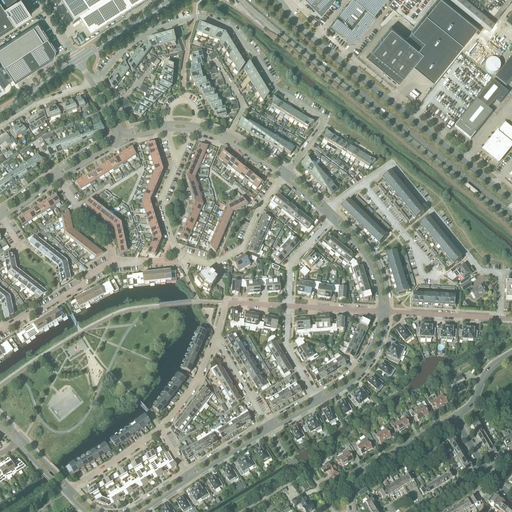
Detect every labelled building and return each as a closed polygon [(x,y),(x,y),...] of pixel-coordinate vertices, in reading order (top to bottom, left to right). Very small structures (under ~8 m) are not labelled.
[(0,0),(0,91),(5,88),(0,80),(0,33),(16,23),(16,24),(32,13),(23,0),(0,0)] [(64,0),(74,16),(79,12),(81,16),(90,30),(138,0),(64,0)] [(306,0),(315,8),(317,11),(322,16),(329,7),(330,8),(332,5),(331,4),(332,3),(333,4),(336,0),(335,0),(306,0)] [(350,0),(331,24),(344,35),(347,34),(347,38),(349,39),(348,40),(350,41),(351,41),(352,42),(356,41),(375,18),(377,16),(374,14),(385,0),(350,0)] [(392,27),(367,57),(399,83),(414,64),(434,80),(474,30),(478,33),(480,31),(477,28),(477,27),(444,0),(438,0),(406,39),(392,27)] [(391,0),(388,4),(394,8),(396,10),(414,24),(433,0),(391,0)] [(466,0),(451,0),(489,30),(490,30),(495,23),(495,22),(466,0)] [(511,29),(511,56),(495,78),(506,87),(511,79),(511,15),(505,24),(511,29)] [(38,23),(0,47),(0,57),(5,65),(4,65),(5,65),(15,82),(54,57),(56,50),(48,38),(48,37),(47,37),(38,23)] [(203,27),(202,27),(199,26),(196,34),(197,34),(196,37),(201,38),(208,29),(207,29),(204,26),(203,27)] [(206,40),(214,31),(213,30),(210,28),(209,29),(208,29),(201,38),(206,40)] [(214,40),(220,33),(219,32),(216,30),(215,31),(214,31),(206,40),(207,40),(208,38),(214,40)] [(220,42),(225,35),(224,34),(221,32),(220,33),(214,40),(220,42)] [(176,43),(174,34),(169,35),(169,34),(166,36),(164,36),(170,45),(171,47),(176,46),(175,43),(176,43)] [(223,47),(228,40),(228,39),(229,38),(226,35),(225,35),(220,42),(223,47)] [(163,37),(163,36),(160,37),(159,38),(164,46),(165,48),(171,47),(170,45),(164,36),(163,37)] [(158,38),(157,37),(154,39),(153,39),(158,47),(163,46),(165,48),(164,46),(159,38),(158,38)] [(152,39),(151,38),(148,40),(147,40),(152,48),(158,47),(153,39),(152,39)] [(148,53),(152,48),(147,40),(146,42),(143,43),(144,44),(143,45),(148,53)] [(226,52),(232,45),(231,44),(232,43),(229,41),(228,40),(223,47),(226,52)] [(144,58),(148,53),(143,45),(142,46),(139,48),(140,49),(139,50),(144,58)] [(229,57),(235,50),(234,49),(235,48),(232,46),(232,45),(226,52),(229,57)] [(141,63),(144,58),(139,50),(138,51),(135,53),(136,54),(136,55),(141,63)] [(232,62),(238,55),(237,54),(238,53),(235,51),(235,50),(229,57),(232,62)] [(199,54),(191,56),(193,63),(190,63),(190,64),(203,61),(201,54),(199,54)] [(137,68),(141,63),(136,55),(134,56),(132,58),(132,59),(137,68)] [(236,68),(241,60),(241,59),(238,56),(238,55),(232,62),(236,68)] [(133,73),(137,68),(132,59),(131,61),(128,62),(129,63),(128,65),(133,73)] [(241,60),(236,68),(234,70),(238,74),(244,66),(244,65),(245,64),(242,61),(241,60)] [(189,71),(202,68),(201,61),(203,61),(190,64),(192,70),(189,70),(189,71)] [(125,76),(129,70),(124,62),(123,64),(120,66),(121,67),(120,68),(125,76)] [(162,69),(174,74),(172,73),(175,67),(173,66),(165,63),(162,69)] [(247,76),(253,69),(252,68),(253,67),(250,65),(249,64),(244,71),(247,76)] [(121,80),(125,76),(120,68),(119,69),(116,71),(117,72),(116,72),(121,80)] [(202,68),(189,71),(191,77),(190,77),(201,75),(200,68),(202,68)] [(162,76),(174,82),(174,81),(172,80),(174,74),(162,69),(165,70),(162,76)] [(250,81),(256,74),(255,73),(256,72),(253,70),(253,69),(247,76),(250,81)] [(118,85),(121,80),(116,72),(115,74),(113,75),(113,77),(118,85)] [(253,86),(259,79),(259,78),(259,77),(256,75),(256,74),(250,81),(253,86)] [(201,75),(190,77),(191,82),(194,81),(194,83),(205,80),(203,81),(201,75)] [(161,83),(171,88),(172,88),(171,87),(174,82),(162,76),(164,77),(161,83)] [(114,90),(118,85),(113,77),(112,78),(109,80),(109,81),(109,82),(114,90)] [(255,94),(257,91),(262,84),(263,82),(260,80),(259,79),(253,86),(252,89),(255,94)] [(207,87),(205,80),(194,83),(195,87),(195,88),(198,87),(198,89),(209,86),(207,87)] [(492,81),(477,100),(455,128),(470,140),(492,113),(488,110),(496,100),(500,104),(508,94),(492,81)] [(156,88),(167,93),(167,91),(170,92),(171,88),(161,83),(159,82),(156,88)] [(260,97),(265,90),(265,89),(266,88),(263,85),(262,84),(257,91),(260,97)] [(209,86),(198,89),(199,94),(202,93),(202,95),(213,92),(211,92),(209,86)] [(151,93),(162,98),(162,96),(165,97),(167,93),(156,88),(153,94),(151,93)] [(265,90),(260,97),(263,102),(269,95),(268,94),(269,93),(266,90),(265,90)] [(213,92),(202,95),(203,99),(205,98),(206,101),(217,98),(215,98),(213,92)] [(146,98),(157,103),(157,101),(160,102),(162,98),(151,93),(149,99),(146,98)] [(77,100),(80,110),(80,109),(85,107),(86,108),(89,107),(85,97),(80,99),(77,100)] [(141,103),(152,108),(152,106),(155,107),(157,103),(146,98),(143,104),(141,102),(141,103)] [(217,98),(206,101),(207,105),(209,105),(210,106),(221,104),(218,104),(217,98)] [(275,110),(280,102),(274,99),(272,105),(269,110),(274,112),(275,110)] [(80,110),(77,100),(76,100),(77,100),(72,102),(71,101),(68,102),(72,112),(77,110),(77,111),(80,110)] [(72,112),(68,102),(65,103),(65,104),(60,106),(64,116),(67,115),(67,114),(72,112)] [(280,113),(285,105),(280,102),(275,110),(280,113)] [(136,108),(147,112),(148,111),(150,112),(152,108),(141,103),(139,108),(136,107),(136,108)] [(221,104),(210,106),(211,111),(213,110),(214,112),(225,110),(225,109),(222,110),(221,104)] [(285,116),(289,108),(285,105),(280,113),(285,116)] [(64,116),(60,106),(55,107),(52,108),(55,118),(60,116),(61,117),(64,116)] [(55,118),(52,108),(49,109),(44,111),(47,121),(50,120),(50,119),(55,118)] [(147,112),(136,108),(133,114),(141,118),(142,115),(145,116),(147,112)] [(289,118),(294,111),(289,108),(285,116),(289,118)] [(225,110),(214,112),(215,117),(217,116),(218,118),(226,116),(225,110)] [(32,117),(39,129),(45,124),(45,123),(47,121),(44,111),(40,112),(32,117)] [(294,121),(298,114),(294,111),(289,118),(294,121)] [(298,124),(303,117),(298,114),(294,121),(298,124)] [(39,129),(32,117),(31,118),(25,122),(32,133),(39,129)] [(303,127),(308,119),(303,117),(298,124),(303,127)] [(308,119),(303,127),(308,130),(309,127),(314,123),(308,119)] [(245,131),(250,123),(249,123),(248,125),(242,120),(238,127),(245,131)] [(16,127),(22,135),(26,132),(27,133),(30,131),(24,122),(19,125),(16,127)] [(250,123),(245,131),(250,134),(254,126),(250,123)] [(511,129),(505,123),(483,151),(498,163),(511,146),(511,129)] [(93,128),(97,136),(96,134),(105,132),(101,124),(93,128)] [(254,126),(250,134),(254,137),(259,129),(254,126)] [(22,135),(16,127),(14,129),(9,132),(15,141),(17,139),(17,138),(22,135)] [(97,136),(93,128),(88,130),(92,139),(97,136)] [(259,129),(254,137),(259,139),(264,131),(259,129)] [(88,130),(83,132),(87,141),(92,139),(88,130)] [(264,131),(259,139),(264,142),(268,134),(264,131)] [(83,132),(78,134),(82,143),(87,141),(83,132)] [(328,143),(332,136),(326,132),(324,138),(323,140),(328,143)] [(1,137),(8,148),(15,144),(8,133),(2,136),(1,137)] [(78,134),(74,137),(78,145),(82,143),(78,134)] [(268,134),(264,142),(269,144),(273,137),(268,134)] [(332,136),(328,143),(326,146),(331,148),(337,138),(332,136)] [(74,137),(69,139),(73,148),(78,145),(74,137)] [(273,137),(269,144),(273,147),(278,139),(273,137)] [(337,149),(341,141),(337,138),(331,148),(335,151),(337,149)] [(69,139),(64,141),(68,150),(73,148),(69,139)] [(278,139),(273,147),(278,150),(282,142),(278,139)] [(64,141),(59,144),(63,152),(68,150),(64,141)] [(341,151),(346,144),(341,141),(337,149),(341,151)] [(278,150),(282,152),(287,144),(282,142),(278,150)] [(59,144),(54,146),(55,147),(58,154),(63,152),(59,144)] [(287,144),(282,152),(283,152),(284,151),(290,156),(294,149),(296,146),(293,145),(292,147),(287,144)] [(346,144),(341,151),(346,154),(351,147),(346,144)] [(197,150),(205,154),(208,147),(202,147),(199,145),(197,150)] [(58,154),(55,147),(49,149),(47,150),(47,151),(50,158),(58,154)] [(351,147),(346,154),(351,157),(355,150),(351,147)] [(127,151),(131,159),(136,156),(133,151),(133,148),(127,151)] [(205,154),(197,150),(195,155),(203,159),(205,154)] [(355,150),(351,157),(355,160),(360,153),(355,150)] [(122,154),(128,164),(127,161),(131,159),(127,151),(122,154)] [(223,162),(228,155),(223,151),(222,155),(219,159),(223,162)] [(360,153),(355,160),(360,163),(364,155),(360,153)] [(128,164),(122,154),(118,157),(122,164),(124,167),(128,164)] [(203,159),(195,155),(193,160),(201,164),(203,159)] [(227,165),(233,159),(228,155),(223,162),(227,165)] [(364,166),(369,158),(364,155),(360,163),(364,166)] [(35,167),(36,167),(43,162),(38,156),(31,161),(35,167)] [(122,164),(118,157),(113,160),(119,170),(118,167),(122,164)] [(369,158),(364,166),(369,168),(370,166),(375,162),(369,158)] [(231,169),(237,162),(233,159),(227,165),(231,169)] [(307,171),(313,164),(312,166),(308,159),(301,165),(307,171)] [(119,170),(113,160),(108,163),(113,170),(114,172),(119,170)] [(201,164),(193,160),(190,165),(198,169),(201,164)] [(25,162),(32,171),(33,171),(35,170),(36,169),(37,168),(36,167),(35,167),(31,161),(27,164),(25,162)] [(22,167),(28,175),(28,174),(30,173),(32,172),(32,171),(25,162),(21,165),(21,166),(22,167)] [(236,172),(241,165),(237,162),(231,169),(236,172)] [(104,166),(108,173),(113,170),(108,163),(104,166)] [(310,175),(317,168),(313,164),(307,171),(310,174),(310,175)] [(198,169),(190,165),(188,170),(196,174),(198,169)] [(241,165),(236,172),(240,176),(245,169),(241,165)] [(108,173),(104,166),(99,168),(104,176),(108,173)] [(18,171),(24,178),(24,177),(26,176),(27,175),(28,175),(22,167),(18,171)] [(24,178),(18,171),(16,168),(12,171),(19,181),(20,181),(22,180),(24,179),(24,178)] [(95,171),(99,179),(104,176),(99,168),(95,171)] [(321,172),(317,168),(310,175),(311,175),(314,178),(314,179),(321,172)] [(245,169),(240,176),(244,179),(249,172),(245,169)] [(8,175),(15,184),(16,184),(18,183),(19,182),(19,181),(12,171),(8,175)] [(90,174),(95,181),(99,179),(95,171),(90,174)] [(390,171),(385,175),(386,176),(383,179),(416,219),(419,216),(420,217),(424,213),(390,171)] [(248,182),(254,176),(249,172),(244,179),(248,182)] [(321,172),(314,179),(315,179),(317,182),(318,183),(324,176),(321,172)] [(85,177),(90,184),(95,181),(90,174),(85,177)] [(5,181),(11,188),(11,187),(13,186),(14,185),(15,184),(8,175),(3,178),(5,180),(5,181)] [(151,180),(159,183),(161,178),(153,175),(151,180)] [(252,186),(258,179),(254,176),(248,182),(252,186)] [(328,180),(324,176),(318,183),(321,186),(328,180)] [(81,180),(86,187),(90,184),(85,177),(81,180)] [(258,179),(252,186),(257,189),(260,185),(261,184),(263,183),(258,179)] [(86,187),(81,180),(75,183),(78,186),(81,190),(86,187)] [(149,185),(157,188),(159,183),(151,180),(149,185)] [(328,180),(321,186),(322,187),(325,190),(332,184),(328,180)] [(1,184),(6,191),(7,190),(9,189),(10,188),(11,188),(5,181),(1,184)] [(332,184),(325,190),(325,191),(327,189),(331,196),(337,190),(332,184)] [(147,190),(155,193),(157,188),(149,185),(147,190)] [(378,187),(384,194),(386,193),(380,185),(378,187)] [(145,195),(153,198),(155,193),(147,190),(145,195)] [(51,199),(55,206),(60,203),(57,199),(56,195),(51,199)] [(277,208),(284,199),(279,196),(277,198),(275,196),(270,203),(271,203),(269,205),(274,209),(276,207),(277,208)] [(355,198),(364,207),(366,205),(357,196),(355,198)] [(237,200),(241,208),(248,205),(241,198),(237,200)] [(55,206),(51,199),(46,202),(51,209),(55,206)] [(277,208),(281,211),(288,203),(284,199),(277,208)] [(89,209),(95,202),(92,200),(84,204),(89,209)] [(241,208),(237,200),(233,203),(237,210),(241,208)] [(345,202),(340,207),(380,245),(387,238),(386,237),(349,201),(346,204),(345,202)] [(51,209),(46,202),(41,204),(46,212),(51,209)] [(95,202),(89,209),(94,212),(99,205),(95,202)] [(237,210),(233,203),(226,206),(233,212),(237,210)] [(285,215),(292,206),(288,203),(281,211),(285,215)] [(46,212),(41,204),(37,207),(41,215),(46,212)] [(99,205),(94,212),(98,215),(103,209),(99,205)] [(223,213),(231,216),(233,212),(226,206),(223,213)] [(289,218),(296,210),(292,206),(285,215),(289,218)] [(41,215),(37,207),(32,210),(37,218),(41,215)] [(103,209),(98,215),(102,219),(107,212),(103,209)] [(190,214),(198,217),(200,212),(192,209),(190,214)] [(37,218),(32,210),(28,213),(32,220),(37,218)] [(296,210),(289,218),(293,222),(300,213),(296,210)] [(401,211),(399,212),(407,222),(409,220),(401,211)] [(107,212),(102,219),(106,222),(112,215),(107,212)] [(32,220),(28,213),(23,216),(28,223),(32,220)] [(62,222),(70,220),(69,213),(61,218),(62,222)] [(221,218),(229,221),(231,216),(223,213),(221,218)] [(299,223),(305,216),(300,213),(293,222),(294,222),(295,220),(299,223)] [(188,219),(196,222),(198,217),(190,214),(188,219)] [(112,215),(106,222),(111,225),(116,219),(112,215)] [(28,223),(23,216),(17,219),(20,222),(23,226),(28,223)] [(272,226),(274,221),(272,220),(271,220),(268,218),(263,216),(261,222),(272,226)] [(305,216),(299,223),(303,227),(302,228),(309,220),(305,216)] [(424,222),(421,225),(454,265),(456,262),(458,263),(462,259),(427,217),(423,221),(424,222)] [(219,223),(227,226),(229,221),(221,218),(219,223)] [(116,219),(111,225),(114,228),(122,223),(116,219)] [(186,224),(194,227),(196,222),(188,219),(186,224)] [(309,220),(302,228),(308,234),(314,228),(311,226),(313,223),(309,220)] [(381,223),(388,230),(390,228),(383,221),(381,223)] [(272,226),(261,222),(259,227),(269,231),(271,226),(272,226)] [(115,233),(124,231),(122,223),(114,228),(115,233)] [(217,228),(225,231),(227,226),(219,223),(217,228)] [(184,229),(192,232),(194,227),(186,224),(184,229)] [(72,226),(63,227),(65,235),(73,230),(72,226)] [(257,231),(267,236),(269,231),(259,227),(257,231)] [(214,233),(222,236),(225,231),(217,228),(214,233)] [(181,234),(189,237),(192,232),(184,229),(181,234)] [(71,240),(76,233),(73,230),(65,235),(71,240)] [(267,236),(257,231),(255,236),(265,241),(267,236)] [(422,240),(424,239),(418,231),(416,233),(422,240)] [(75,243),(80,236),(76,233),(71,240),(75,243)] [(212,238),(220,241),(222,236),(214,233),(212,238)] [(286,240),(295,248),(299,244),(297,242),(300,239),(293,233),(290,236),(286,240)] [(189,237),(181,234),(179,240),(183,240),(187,242),(189,237)] [(34,248),(40,241),(33,236),(27,240),(31,243),(30,244),(34,248)] [(79,246),(85,239),(80,236),(75,243),(79,246)] [(253,241),(263,246),(264,246),(261,245),(263,240),(265,241),(255,236),(253,241)] [(326,248),(333,239),(328,236),(327,238),(324,236),(318,242),(326,248)] [(210,243),(218,246),(220,241),(212,238),(210,243)] [(83,250),(89,243),(85,239),(79,246),(83,250)] [(333,239),(326,248),(327,246),(331,250),(330,251),(337,243),(333,239)] [(295,248),(286,240),(287,240),(283,244),(291,252),(295,248)] [(40,241),(34,248),(38,251),(44,244),(40,241)] [(251,246),(261,251),(263,246),(253,241),(251,246)] [(88,253),(93,246),(89,243),(83,250),(88,253)] [(149,248),(157,252),(160,247),(152,243),(149,248)] [(218,246),(210,243),(209,247),(215,253),(218,246)] [(337,243),(330,251),(334,255),(341,246),(337,243)] [(43,254),(48,247),(44,244),(38,251),(43,254)] [(291,252),(283,244),(285,246),(281,250),(288,256),(291,252)] [(92,256),(97,249),(93,246),(88,253),(92,256)] [(261,251),(251,246),(249,252),(259,256),(261,251)] [(341,246),(334,255),(335,255),(336,253),(340,256),(338,259),(346,249),(341,246)] [(48,247),(43,254),(47,258),(52,250),(48,247)] [(127,247),(118,248),(120,255),(128,251),(127,247)] [(157,252),(149,248),(146,255),(152,256),(155,257),(157,252)] [(97,249),(92,256),(95,259),(103,254),(97,249)] [(346,249),(338,259),(342,262),(350,253),(346,249)] [(5,262),(14,260),(13,255),(11,255),(10,250),(4,254),(5,262)] [(51,261),(56,254),(52,250),(47,258),(51,261)] [(288,256),(281,250),(278,253),(284,260),(288,256)] [(280,264),(284,260),(278,253),(277,254),(275,252),(272,256),(274,258),(278,262),(280,264)] [(314,264),(316,266),(321,261),(322,263),(325,260),(318,254),(316,256),(311,252),(310,252),(309,252),(306,256),(314,264)] [(392,252),(386,254),(399,296),(405,295),(404,293),(408,292),(396,252),(392,253),(392,252)] [(342,262),(343,261),(347,265),(350,267),(357,262),(352,259),(354,256),(350,253),(342,262)] [(55,264),(61,257),(56,254),(51,261),(55,264)] [(63,256),(62,258),(61,257),(55,264),(58,267),(67,262),(66,261),(67,259),(63,256)] [(239,258),(245,269),(250,265),(245,256),(241,258),(241,257),(239,258)] [(268,259),(267,258),(265,262),(267,263),(267,262),(272,264),(274,265),(275,262),(274,261),(273,261),(273,260),(274,258),(272,257),(271,259),(270,259),(271,257),(269,256),(268,259)] [(314,264),(306,256),(302,260),(303,260),(302,261),(310,269),(314,264)] [(437,258),(445,268),(447,266),(439,257),(437,258)] [(245,269),(239,258),(236,259),(237,260),(233,262),(239,272),(245,269)] [(59,271),(68,269),(67,262),(58,267),(59,271)] [(357,262),(350,267),(353,276),(364,272),(362,267),(359,268),(357,262)] [(15,265),(6,267),(8,274),(16,269),(15,265)] [(460,275),(468,269),(466,266),(465,266),(464,265),(459,268),(457,266),(451,271),(452,273),(456,270),(460,275)] [(14,279),(20,272),(16,269),(8,274),(14,279)] [(468,269),(460,275),(463,280),(460,283),(461,285),(468,281),(466,278),(471,274),(470,273),(471,272),(468,269)] [(177,279),(176,271),(127,277),(122,277),(122,281),(127,281),(128,288),(177,282),(177,279)] [(208,271),(195,282),(199,287),(201,284),(203,287),(206,288),(204,291),(209,294),(216,281),(217,279),(214,277),(215,277),(215,276),(212,273),(211,273),(208,271)] [(18,282),(24,275),(20,272),(14,279),(18,282)] [(364,272),(353,276),(354,281),(365,277),(364,272)] [(69,274),(60,276),(62,284),(66,282),(66,280),(70,279),(69,274)] [(22,285),(28,278),(24,275),(18,282),(22,285)] [(263,278),(263,287),(267,286),(267,293),(268,293),(268,294),(271,294),(274,293),(273,279),(267,279),(266,277),(263,278)] [(323,299),(326,284),(320,283),(321,278),(317,277),(316,282),(315,289),(318,290),(317,296),(318,297),(318,298),(323,299)] [(26,289),(32,282),(28,278),(22,285),(26,289)] [(263,287),(263,278),(263,279),(253,280),(254,295),(257,295),(259,294),(259,293),(260,293),(260,287),(263,287)] [(243,287),(243,280),(239,280),(239,283),(233,282),(233,286),(232,286),(231,289),(232,289),(232,294),(235,295),(238,295),(238,294),(239,294),(239,287),(243,287)] [(243,280),(243,287),(247,288),(247,294),(248,294),(248,295),(251,295),(254,295),(253,280),(246,281),(243,280)] [(306,283),(304,295),(309,296),(309,295),(310,295),(312,289),(315,289),(316,282),(306,280),(306,283)] [(70,310),(73,308),(75,313),(119,290),(114,281),(67,305),(70,310)] [(460,286),(463,292),(472,287),(469,281),(460,286)] [(31,292),(36,285),(32,282),(26,289),(31,292)] [(306,283),(300,282),(298,293),(299,293),(298,294),(304,295),(306,283)] [(335,293),(336,286),(332,285),(326,284),(323,299),(329,300),(329,299),(330,299),(331,292),(335,293)] [(35,295),(40,288),(36,285),(31,292),(35,295)] [(473,300),(476,298),(476,299),(483,295),(487,293),(482,285),(479,287),(471,292),(472,292),(469,294),(473,300)] [(346,286),(340,286),(336,286),(335,293),(339,293),(338,299),(339,300),(339,301),(345,301),(345,300),(351,300),(348,290),(346,290),(346,286)] [(40,288),(35,295),(39,299),(42,295),(43,296),(47,294),(47,293),(40,288)] [(368,288),(360,290),(361,295),(359,296),(370,293),(368,288)] [(4,293),(0,297),(0,301),(2,302),(10,297),(4,293)] [(370,293),(359,296),(361,301),(360,301),(368,301),(368,299),(372,298),(370,293)] [(455,296),(439,295),(439,294),(436,294),(436,295),(413,294),(413,298),(412,298),(411,304),(456,306),(456,300),(455,300),(455,296)] [(2,306),(11,304),(10,297),(2,302),(2,306)] [(24,341),(26,343),(30,341),(45,332),(48,329),(54,326),(57,324),(63,320),(67,318),(67,317),(62,308),(17,336),(16,337),(20,343),(20,342),(21,342),(24,341)] [(12,309),(3,311),(5,320),(6,320),(9,317),(9,316),(13,315),(12,309)] [(240,327),(241,319),(237,319),(238,313),(237,313),(237,312),(234,312),(231,311),(231,316),(230,316),(230,320),(231,320),(230,326),(237,326),(237,328),(240,329),(241,327),(240,327)] [(240,327),(241,327),(244,327),(245,324),(250,325),(250,328),(253,313),(250,313),(247,313),(246,313),(245,320),(241,319),(240,327)] [(253,313),(250,328),(260,330),(261,323),(258,322),(259,316),(255,315),(255,314),(253,313)] [(261,323),(260,330),(264,331),(264,328),(270,329),(272,317),(270,317),(267,316),(267,317),(266,317),(265,323),(261,323)] [(272,317),(270,329),(277,330),(279,319),(278,319),(278,318),(275,318),(272,317)] [(324,332),(322,317),(317,318),(317,319),(316,319),(317,325),(313,326),(314,333),(324,332)] [(333,334),(334,325),(330,324),(329,318),(328,318),(328,317),(322,317),(324,332),(330,332),(330,333),(333,334)] [(334,325),(333,334),(337,334),(337,329),(343,330),(344,327),(345,327),(345,323),(344,323),(344,322),(344,318),(338,317),(338,318),(337,318),(337,325),(334,325)] [(314,333),(313,326),(310,326),(309,319),(308,319),(308,318),(303,319),(304,334),(314,333)] [(358,324),(368,329),(370,324),(367,322),(367,320),(359,319),(359,320),(360,320),(358,324)] [(368,329),(358,324),(359,325),(357,330),(365,334),(368,329)] [(426,340),(427,325),(423,325),(423,326),(421,326),(420,328),(417,328),(417,337),(420,337),(420,339),(426,340)] [(427,325),(426,340),(432,340),(432,337),(435,338),(436,329),(432,329),(432,327),(430,327),(430,325),(427,325)] [(400,329),(397,332),(406,343),(414,337),(405,326),(402,328),(402,329),(401,330),(400,329)] [(447,341),(447,326),(444,326),(444,327),(442,327),(441,329),(438,329),(438,338),(441,338),(441,341),(447,341)] [(447,326),(447,341),(453,341),(453,339),(456,339),(457,330),(453,330),(453,328),(451,328),(451,327),(447,326)] [(196,336),(204,340),(206,336),(205,336),(204,336),(205,333),(204,333),(206,330),(200,327),(198,330),(196,336)] [(468,339),(468,328),(465,327),(465,329),(462,329),(462,330),(459,330),(459,336),(462,336),(462,339),(468,339)] [(468,328),(468,339),(474,340),(474,337),(477,337),(478,331),(474,331),(474,329),(472,329),(472,328),(468,328)] [(365,334),(357,330),(355,335),(363,338),(365,334)] [(231,344),(238,339),(241,338),(238,333),(236,334),(234,331),(228,335),(230,338),(228,339),(231,344)] [(268,343),(271,341),(276,338),(274,335),(268,339),(268,343)] [(363,338),(355,335),(353,340),(361,343),(363,338)] [(204,340),(196,336),(193,341),(202,345),(203,342),(202,341),(202,339),(204,340)] [(238,339),(231,344),(234,349),(243,343),(241,344),(238,339)] [(11,340),(0,347),(0,361),(18,349),(11,340)] [(361,343),(353,340),(350,344),(349,343),(349,344),(358,348),(361,343)] [(202,345),(193,341),(191,347),(200,351),(201,347),(199,347),(200,345),(202,345)] [(269,353),(278,347),(275,342),(272,344),(271,341),(268,343),(267,344),(265,345),(266,347),(266,348),(269,353)] [(243,343),(234,349),(236,353),(246,348),(243,343)] [(389,350),(402,356),(406,348),(396,343),(394,346),(393,345),(392,347),(391,347),(389,350)] [(358,348),(349,344),(346,348),(356,353),(358,348)] [(310,351),(306,346),(297,351),(299,355),(298,355),(299,357),(310,351)] [(200,351),(191,347),(189,352),(197,356),(199,353),(198,353),(197,352),(198,350),(200,351)] [(278,347),(269,353),(271,357),(281,352),(278,347)] [(246,348),(236,353),(239,358),(248,352),(247,353),(244,349),(246,348)] [(344,354),(346,354),(344,357),(348,361),(349,361),(351,357),(354,358),(356,353),(346,348),(344,354)] [(310,351),(299,357),(302,362),(303,362),(303,363),(309,359),(311,362),(319,357),(317,354),(315,355),(312,350),(310,351)] [(402,356),(389,350),(388,354),(389,354),(388,356),(389,357),(388,360),(398,365),(402,356)] [(197,356),(189,352),(186,358),(195,362),(196,358),(195,358),(196,356),(197,356)] [(248,352),(239,358),(242,362),(251,357),(248,352)] [(281,352),(271,357),(274,362),(283,356),(281,352)] [(346,366),(344,363),(348,361),(344,357),(344,356),(342,354),(335,358),(341,369),(346,366)] [(470,359),(472,362),(481,357),(479,354),(470,359)] [(283,356),(274,362),(276,361),(279,366),(286,361),(283,356)] [(251,357),(242,362),(245,367),(252,363),(250,358),(251,357)] [(195,362),(186,358),(184,364),(193,367),(194,364),(192,363),(193,361),(195,362)] [(341,369),(335,358),(330,361),(336,371),(341,369)] [(286,361),(279,366),(281,370),(279,371),(280,371),(289,366),(286,361)] [(336,371),(330,361),(326,364),(332,374),(336,371)] [(380,366),(378,369),(391,378),(396,369),(383,361),(381,364),(382,365),(381,366),(380,366)] [(252,363),(245,367),(247,372),(255,367),(252,363)] [(193,367),(184,364),(182,369),(190,373),(192,369),(191,369),(190,369),(191,367),(193,367)] [(323,369),(327,377),(332,374),(326,364),(321,367),(323,369)] [(214,377),(224,372),(221,367),(218,368),(217,366),(210,370),(214,377)] [(289,366),(280,371),(284,379),(291,375),(289,372),(292,371),(289,366)] [(255,367),(247,372),(250,376),(258,372),(255,367)] [(323,380),(316,369),(309,374),(311,376),(314,382),(316,380),(318,383),(323,380)] [(327,377),(323,369),(318,372),(317,369),(316,369),(323,380),(327,377)] [(175,380),(181,384),(182,382),(183,383),(184,383),(186,380),(184,379),(186,375),(181,372),(179,375),(178,375),(175,380)] [(219,381),(227,376),(224,372),(214,377),(215,377),(216,376),(219,381)] [(253,381),(261,376),(258,372),(250,376),(253,381)] [(381,386),(383,383),(374,375),(372,378),(371,380),(370,379),(368,382),(379,392),(383,387),(381,386)] [(461,375),(454,379),(456,383),(454,384),(454,383),(449,386),(451,389),(455,395),(465,389),(461,383),(460,383),(459,381),(463,378),(461,375)] [(227,376),(219,381),(222,385),(229,381),(227,376)] [(261,376),(253,381),(256,386),(263,381),(261,376)] [(171,384),(177,389),(179,387),(180,388),(182,385),(181,384),(175,380),(171,384)] [(265,380),(263,381),(256,386),(259,390),(261,389),(263,392),(269,388),(265,380)] [(225,390),(232,386),(229,381),(222,385),(225,390)] [(296,383),(291,386),(297,395),(301,392),(300,390),(297,385),(296,383)] [(167,389),(173,394),(175,392),(176,392),(176,393),(179,390),(178,390),(177,389),(171,384),(167,389)] [(227,395),(235,390),(232,386),(225,390),(227,395)] [(291,386),(286,389),(292,398),(297,395),(291,386)] [(201,393),(210,400),(213,395),(214,396),(214,395),(209,387),(207,390),(204,389),(201,393)] [(164,394),(170,398),(171,396),(173,397),(172,397),(173,398),(175,395),(175,394),(175,395),(173,394),(167,389),(164,394)] [(286,389),(282,391),(287,401),(292,398),(286,389)] [(356,392),(364,402),(368,398),(367,396),(369,394),(365,389),(363,391),(362,390),(360,391),(359,390),(356,392)] [(228,401),(238,395),(235,390),(227,395),(230,399),(227,401),(228,401)] [(442,407),(447,403),(444,398),(447,397),(443,390),(440,392),(442,395),(437,398),(442,407)] [(282,391),(277,394),(283,403),(287,401),(282,391)] [(364,402),(356,392),(353,395),(354,396),(352,397),(353,398),(351,401),(356,407),(364,402)] [(198,397),(207,405),(207,404),(205,403),(208,399),(210,400),(201,393),(198,397)] [(170,398),(164,394),(160,399),(166,403),(168,401),(169,402),(171,399),(170,398)] [(277,394),(272,397),(278,406),(283,403),(277,394)] [(238,395),(228,401),(232,408),(240,404),(238,401),(241,400),(238,395)] [(194,402),(204,409),(207,405),(198,397),(194,402)] [(272,397),(268,400),(272,407),(273,409),(278,406),(272,397)] [(442,407),(437,398),(432,401),(430,398),(427,400),(433,408),(435,407),(437,410),(442,407)] [(166,403),(160,399),(157,403),(163,408),(164,406),(165,407),(168,404),(167,404),(166,403)] [(341,402),(338,404),(344,415),(352,410),(346,399),(343,401),(343,402),(342,403),(341,402)] [(191,406),(201,413),(204,409),(194,402),(191,406)] [(422,404),(417,407),(418,409),(423,418),(428,415),(425,410),(428,408),(424,402),(421,403),(422,404)] [(163,408),(157,403),(153,408),(159,413),(160,411),(162,412),(164,409),(163,408)] [(188,410),(195,416),(198,412),(201,413),(191,406),(188,410)] [(417,407),(418,409),(413,412),(411,410),(408,411),(412,418),(415,416),(418,421),(423,418),(418,409),(417,407)] [(335,420),(338,419),(332,408),(328,409),(329,410),(327,411),(327,410),(323,412),(331,425),(336,422),(335,420)] [(185,415),(192,420),(195,416),(188,410),(185,415)] [(240,415),(246,425),(251,422),(249,420),(252,418),(247,411),(240,415)] [(404,418),(399,421),(404,429),(410,426),(406,421),(409,420),(405,413),(402,415),(404,418)] [(181,419),(188,424),(192,420),(185,415),(181,419)] [(235,418),(241,428),(246,425),(240,415),(240,416),(236,419),(235,418)] [(140,420),(145,427),(148,425),(147,424),(149,423),(149,422),(145,416),(140,420)] [(231,421),(237,431),(241,428),(235,418),(231,421)] [(310,420),(317,432),(322,429),(319,425),(322,423),(319,418),(316,420),(316,418),(314,419),(313,418),(310,420)] [(178,423),(185,429),(188,424),(181,419),(178,423)] [(135,423),(141,431),(143,429),(142,427),(144,426),(145,428),(145,427),(140,420),(135,423)] [(317,432),(310,420),(307,422),(307,423),(305,424),(306,425),(303,427),(306,432),(309,431),(310,433),(315,430),(317,432)] [(226,424),(232,434),(237,431),(231,421),(230,421),(231,422),(226,424)] [(404,429),(399,421),(394,424),(392,421),(389,422),(395,431),(397,430),(399,433),(404,429)] [(473,432),(481,427),(478,422),(471,426),(474,431),(473,432)] [(141,431),(135,423),(130,427),(136,434),(139,432),(138,432),(137,431),(139,430),(140,431),(141,431)] [(185,429),(178,423),(175,428),(177,429),(175,432),(180,436),(185,429)] [(221,426),(227,436),(232,434),(226,424),(227,426),(223,429),(221,426)] [(385,429),(380,432),(385,441),(391,438),(389,435),(391,434),(390,433),(392,432),(387,424),(386,425),(383,426),(385,429)] [(227,436),(221,426),(214,431),(218,438),(221,437),(223,439),(227,436)] [(295,429),(294,429),(290,431),(297,442),(305,437),(299,426),(296,428),(296,429),(295,429)] [(125,430),(131,438),(134,436),(133,436),(133,435),(135,433),(136,435),(136,434),(130,427),(125,430)] [(484,432),(481,427),(473,432),(476,437),(484,432)] [(217,442),(216,440),(218,438),(214,431),(213,429),(212,430),(211,431),(211,432),(206,435),(213,445),(217,442)] [(121,434),(126,442),(129,439),(128,438),(130,437),(131,438),(125,430),(121,434)] [(385,441),(380,432),(375,435),(375,434),(374,434),(373,432),(371,434),(376,443),(379,442),(380,444),(385,441)] [(484,432),(476,437),(479,442),(487,437),(484,432)] [(503,434),(505,437),(501,439),(506,447),(511,444),(504,433),(503,434)] [(116,437),(121,445),(124,443),(123,442),(125,440),(126,442),(121,434),(116,437)] [(213,445),(206,435),(202,438),(208,448),(213,445)] [(365,439),(360,442),(366,452),(372,449),(370,446),(372,445),(370,443),(373,441),(369,435),(364,438),(365,439)] [(121,445),(116,437),(111,441),(116,449),(119,447),(119,446),(118,445),(120,444),(121,445)] [(449,447),(457,442),(456,442),(453,437),(446,441),(449,447)] [(491,442),(487,437),(479,442),(483,447),(491,442)] [(208,448),(202,438),(197,441),(203,451),(208,448)] [(203,451),(197,441),(198,443),(194,446),(199,454),(203,451)] [(366,452),(360,442),(361,444),(356,447),(354,444),(352,445),(357,454),(359,453),(361,455),(366,452)] [(457,442),(449,447),(452,452),(460,447),(457,442)] [(491,442),(483,447),(486,452),(487,452),(494,447),(491,442)] [(100,448),(105,456),(104,454),(106,453),(107,454),(107,455),(110,453),(109,450),(112,449),(109,443),(106,445),(105,445),(100,448)] [(199,454),(194,446),(189,449),(194,456),(199,454)] [(259,449),(255,451),(263,464),(272,459),(264,446),(261,448),(261,449),(260,450),(259,449)] [(154,461),(158,459),(157,458),(155,455),(162,451),(160,447),(153,452),(153,451),(145,456),(150,463),(153,461),(154,461)] [(194,456),(189,449),(188,447),(181,451),(185,458),(188,457),(189,459),(194,456)] [(346,449),(347,450),(341,453),(342,455),(348,464),(353,460),(351,458),(354,456),(348,447),(346,449)] [(463,452),(460,447),(452,452),(455,457),(463,452)] [(497,453),(494,447),(487,452),(486,452),(487,452),(490,457),(497,453)] [(105,456),(100,448),(95,451),(100,459),(99,457),(101,456),(102,457),(102,458),(105,456)] [(100,459),(95,451),(90,454),(95,462),(94,460),(96,459),(97,460),(97,461),(100,459)] [(162,456),(162,457),(164,456),(168,461),(164,463),(169,471),(172,470),(177,467),(173,460),(172,458),(172,459),(171,457),(170,455),(168,452),(164,455),(162,456)] [(466,457),(463,452),(455,457),(458,462),(466,457)] [(95,462),(90,454),(85,457),(89,465),(90,465),(89,463),(91,462),(92,463),(91,464),(92,464),(95,462)] [(348,464),(342,455),(337,458),(336,455),(331,457),(334,462),(336,461),(338,465),(340,463),(343,467),(348,464)] [(139,460),(136,462),(131,465),(135,472),(139,470),(139,469),(140,470),(143,468),(143,467),(141,464),(148,460),(149,463),(150,463),(145,456),(139,460)] [(79,460),(84,468),(84,467),(86,465),(86,467),(89,465),(85,457),(79,460)] [(242,460),(249,472),(248,470),(253,467),(254,469),(257,467),(251,457),(248,459),(247,458),(246,459),(245,458),(242,460)] [(466,457),(458,462),(462,467),(469,463),(470,462),(466,457)] [(4,463),(12,476),(15,471),(17,473),(26,467),(20,461),(13,466),(10,460),(9,460),(8,459),(6,461),(5,461),(4,463)] [(84,468),(79,460),(74,463),(79,471),(78,470),(80,468),(81,470),(84,468)] [(249,472),(242,460),(239,462),(239,463),(237,464),(238,465),(235,467),(241,477),(249,472)] [(153,461),(150,463),(149,463),(147,465),(148,465),(150,464),(153,470),(150,472),(155,480),(157,478),(162,475),(153,461)] [(154,461),(153,461),(162,475),(169,471),(164,463),(161,465),(160,463),(157,466),(154,461)] [(339,473),(333,464),(332,465),(330,461),(324,465),(325,466),(320,468),(324,474),(328,472),(329,473),(330,473),(333,477),(339,473)] [(0,474),(0,476),(3,482),(7,479),(6,477),(11,476),(12,476),(4,463),(1,464),(0,464),(0,470),(2,473),(0,474)] [(79,471),(74,463),(69,466),(69,467),(66,469),(70,474),(72,472),(73,473),(75,471),(76,473),(79,471)] [(472,468),(469,463),(462,467),(465,472),(472,468)] [(129,476),(127,473),(133,469),(135,472),(131,465),(124,469),(117,473),(121,480),(118,482),(119,483),(121,481),(129,476)] [(226,469),(223,471),(231,484),(239,479),(231,466),(228,468),(228,469),(227,470),(226,469)] [(139,478),(136,480),(140,488),(143,487),(148,484),(139,470),(135,472),(133,473),(133,474),(136,473),(139,478)] [(152,481),(155,480),(150,472),(147,473),(146,472),(142,474),(140,470),(139,470),(148,484),(152,481)] [(450,470),(445,473),(450,481),(449,481),(454,477),(450,470)] [(114,485),(114,484),(112,481),(119,477),(121,480),(117,473),(116,473),(112,476),(110,477),(109,478),(102,482),(106,489),(107,490),(114,485)] [(409,473),(404,476),(409,484),(408,484),(414,480),(409,473)] [(445,473),(440,477),(445,485),(450,481),(445,473)] [(208,480),(215,491),(223,486),(216,475),(213,477),(214,478),(212,479),(212,478),(208,480)] [(404,476),(399,480),(404,488),(409,484),(404,476)] [(440,477),(435,480),(440,488),(445,485),(440,477)] [(128,483),(133,493),(138,490),(140,488),(136,480),(132,482),(131,481),(128,483)] [(399,480),(394,483),(398,491),(404,488),(399,480)] [(435,480),(430,483),(434,491),(440,488),(435,480)] [(92,498),(100,493),(98,490),(104,486),(106,489),(102,482),(100,483),(95,486),(88,491),(92,498)] [(121,489),(126,497),(129,495),(133,493),(128,483),(124,485),(124,487),(121,489)] [(394,483),(388,486),(393,494),(398,491),(394,483)] [(430,483),(424,486),(429,494),(434,491),(430,483)] [(195,489),(203,501),(210,496),(204,486),(201,488),(200,487),(199,488),(198,487),(195,489)] [(393,494),(388,486),(383,489),(388,496),(388,497),(393,494)] [(429,494),(424,486),(419,489),(424,496),(429,493),(429,494)] [(368,491),(366,488),(358,493),(360,496),(368,491)] [(126,497),(121,489),(118,491),(117,489),(113,492),(119,501),(124,499),(124,498),(126,497)] [(203,501),(195,489),(192,491),(192,492),(191,493),(192,495),(189,497),(195,506),(198,504),(197,502),(201,499),(203,501)] [(388,496),(383,489),(378,492),(382,499),(388,496)] [(486,489),(479,493),(482,498),(491,492),(486,489)] [(119,501),(113,492),(109,494),(110,495),(107,497),(111,504),(113,503),(114,504),(119,501)] [(100,493),(92,498),(95,497),(97,501),(96,502),(106,506),(106,505),(108,506),(111,504),(107,497),(106,497),(108,500),(103,498),(100,494),(100,493)] [(309,511),(314,509),(310,503),(308,504),(307,502),(303,494),(292,501),(295,506),(301,503),(303,507),(302,507),(305,511),(309,511)] [(464,502),(470,511),(480,505),(479,503),(481,502),(477,494),(464,502)] [(499,511),(504,503),(493,494),(487,501),(489,503),(488,504),(498,511),(499,511)] [(180,499),(176,501),(183,511),(187,511),(193,508),(184,496),(181,498),(182,499),(180,500),(180,499)] [(367,508),(374,504),(371,499),(370,499),(368,496),(365,498),(367,501),(364,503),(367,508)] [(470,511),(464,502),(459,505),(463,511),(464,511),(469,509),(470,511)] [(375,503),(374,504),(367,508),(369,511),(372,511),(378,509),(375,503)] [(504,511),(509,507),(504,503),(499,511),(498,511),(499,511),(500,511),(504,511)]
